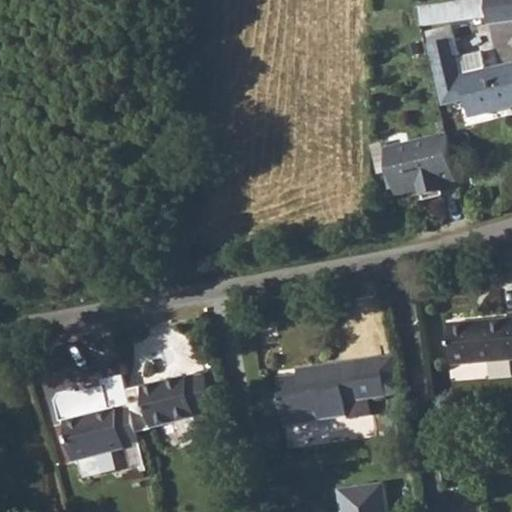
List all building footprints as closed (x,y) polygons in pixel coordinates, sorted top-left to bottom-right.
[(511,17),(511,0),(484,0),(487,21),(511,17)] [(457,61),(461,60),(455,35),(452,24),(427,29),(430,40),(430,42),(445,108),(468,102),(472,121),(511,111),(511,69),(488,75),(462,81),(457,61)] [(461,60),(457,61),(462,81),(488,75),(484,55),(461,60)] [(456,184),(444,133),(388,147),(400,196),(420,191),(422,199),(444,194),(440,188),(456,184)] [(211,255),(201,256),(203,267),(212,265),(211,255)] [(447,360),(511,349),(511,298),(499,301),(500,308),(440,317),(447,360)] [(386,391),(398,389),(392,350),(380,352),(386,391)] [(349,396),(386,391),(380,352),(334,358),(335,366),(296,372),(283,374),(289,420),(351,411),(349,396)] [(335,366),(334,358),(295,364),(296,372),(335,366)] [(193,384),(193,381),(148,392),(158,435),(204,425),(203,420),(219,417),(210,380),(193,384)] [(145,446),(136,413),(124,416),(123,412),(70,425),(80,467),(133,454),(132,449),(145,446)] [(387,511),(382,479),(337,486),(341,511),(387,511)]
